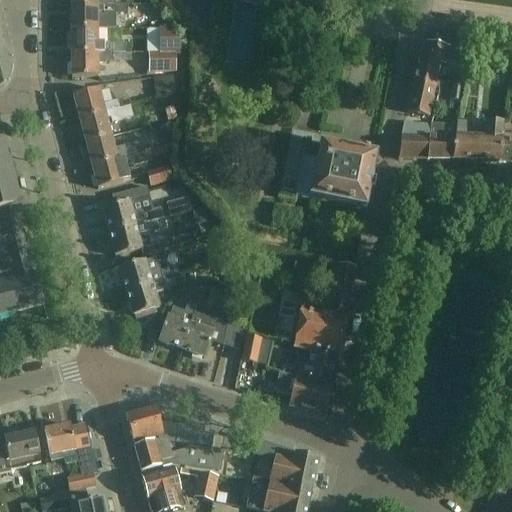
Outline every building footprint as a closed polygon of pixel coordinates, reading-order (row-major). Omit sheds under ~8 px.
[(98,7),(70,7),(70,31),(104,31),(114,31),(114,16),(126,16),(126,7),(114,7),(112,7),(98,7)] [(150,45),(150,21),(137,21),(138,45),(150,45)] [(511,29),(501,28),(499,44),(511,45),(511,29)] [(159,30),(159,54),(176,54),(180,54),(171,30),(159,30)] [(104,31),(70,31),(70,55),(98,55),(130,54),(130,47),(104,47),(104,31)] [(465,54),(468,39),(457,37),(454,51),(465,54)] [(419,54),(412,84),(434,89),(436,80),(439,81),(440,77),(436,76),(437,72),(442,74),(447,48),(424,44),(422,54),(419,54)] [(98,55),(70,55),(70,79),(97,79),(97,66),(104,66),(104,63),(130,63),(130,54),(98,55)] [(148,75),(175,75),(176,54),(159,54),(148,54),(148,75)] [(506,71),(507,59),(490,57),(489,70),(506,71)] [(173,78),(153,81),(156,100),(176,97),(173,78)] [(434,89),(412,84),(405,114),(427,119),(434,89)] [(459,103),(461,86),(451,85),(449,102),(459,103)] [(79,122),(130,109),(130,108),(121,110),(119,103),(107,106),(108,108),(102,110),(97,92),(72,98),(79,122)] [(79,122),(84,144),(111,138),(106,120),(110,119),(112,123),(132,118),(130,109),(79,122)] [(173,109),(163,111),(166,123),(176,121),(173,109)] [(456,123),(457,123),(456,122),(455,124),(451,124),(450,129),(431,127),(427,162),(452,162),(456,125),(456,123)] [(456,125),(452,162),(499,164),(502,128),(501,128),(501,125),(485,124),(484,133),(471,132),(472,124),(457,123),(456,123),(456,125)] [(398,161),(427,162),(431,127),(430,127),(430,128),(402,125),(400,137),(398,161)] [(171,126),(160,129),(163,141),(174,139),(171,126)] [(499,164),(511,164),(511,128),(502,128),(499,164)] [(90,168),(131,158),(130,157),(147,153),(144,143),(114,150),(111,138),(84,144),(90,168)] [(365,212),(375,159),(310,146),(311,141),(305,140),(301,160),(295,197),(299,198),(365,212)] [(0,317),(43,307),(19,207),(7,154),(0,155),(0,317)] [(147,166),(144,154),(131,158),(90,168),(96,190),(128,182),(125,168),(133,166),(134,169),(147,166)] [(149,187),(169,182),(166,170),(146,175),(149,187)] [(108,235),(135,228),(143,226),(155,223),(157,222),(161,221),(159,210),(152,212),(148,199),(146,189),(111,199),(113,208),(102,211),(108,235)] [(205,212),(192,214),(195,227),(208,224),(205,212)] [(157,222),(155,223),(158,232),(159,231),(164,230),(161,221),(157,222)] [(155,223),(143,226),(145,235),(158,232),(155,223)] [(135,228),(108,235),(114,258),(141,251),(137,237),(145,235),(143,226),(135,228)] [(228,257),(222,284),(231,286),(238,259),(228,257)] [(144,263),(118,271),(125,295),(151,287),(173,280),(180,278),(177,268),(160,273),(156,259),(144,263)] [(293,349),(310,353),(316,355),(314,356),(338,362),(338,360),(355,269),(331,265),(326,293),(332,294),(330,303),(326,302),(325,306),(302,300),(293,349)] [(151,287),(125,295),(132,317),(133,317),(135,321),(136,325),(142,327),(156,314),(155,311),(158,310),(153,295),(175,289),(182,286),(180,278),(173,280),(151,287)] [(224,290),(222,302),(229,304),(232,292),(224,290)] [(193,315),(196,305),(197,304),(188,301),(184,313),(172,310),(169,319),(166,318),(164,324),(160,335),(157,344),(180,352),(189,326),(193,315)] [(202,318),(206,307),(197,304),(196,305),(193,315),(189,326),(180,352),(203,360),(209,343),(222,347),(225,330),(226,326),(202,318)] [(156,322),(152,332),(160,335),(164,324),(156,322)] [(237,352),(241,335),(242,328),(227,323),(226,326),(225,330),(222,347),(237,352)] [(245,338),(240,362),(256,365),(261,342),(245,338)] [(299,367),(296,379),(332,387),(333,384),(338,362),(314,356),(316,355),(310,353),(308,368),(299,367)] [(279,374),(274,393),(291,397),(288,409),(326,418),(332,387),(296,379),(279,374)] [(159,425),(155,409),(128,416),(126,421),(132,444),(157,437),(174,440),(174,444),(210,448),(211,436),(202,435),(203,430),(159,425)] [(75,453),(81,480),(90,478),(94,477),(84,427),(69,430),(69,427),(44,432),(50,463),(64,460),(63,455),(75,453)] [(34,435),(4,441),(10,470),(40,464),(34,435)] [(0,475),(11,473),(10,470),(4,441),(0,441),(0,475)] [(152,443),(133,448),(141,474),(173,465),(218,472),(221,452),(186,447),(186,450),(170,455),(167,445),(152,443)] [(311,494),(318,461),(295,455),(293,463),(275,459),(268,485),(311,494)] [(148,511),(175,511),(184,510),(174,471),(140,480),(148,511)] [(211,505),(217,479),(199,475),(194,501),(211,505)] [(92,490),(90,478),(81,480),(64,483),(66,496),(92,490)] [(250,482),(244,511),(249,511),(306,511),(311,494),(268,485),(250,482)] [(217,494),(215,503),(224,505),(226,496),(217,494)] [(39,511),(58,511),(67,510),(65,499),(38,504),(39,511)] [(103,511),(102,502),(71,508),(71,511),(103,511)]
